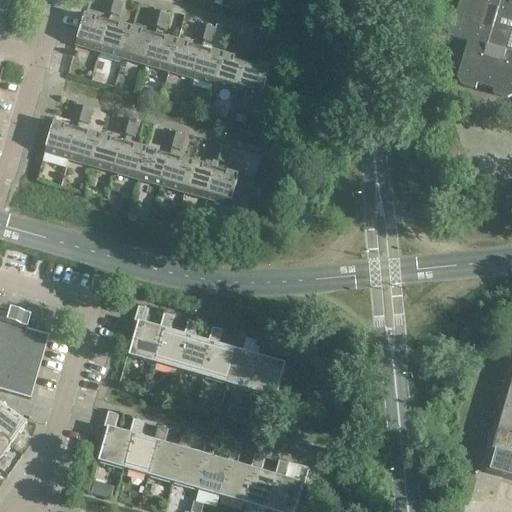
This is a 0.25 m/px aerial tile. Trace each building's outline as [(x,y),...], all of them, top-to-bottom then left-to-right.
[(0,0),(0,11),(4,13),(8,0),(0,0)] [(115,0),(114,0),(105,0),(102,12),(111,15),(115,0)] [(123,2),(115,0),(111,15),(119,17),(123,2)] [(511,0),(457,0),(460,1),(455,18),(450,17),(446,31),(450,38),(468,43),(457,80),(461,86),(475,90),(477,86),(494,91),(493,95),(507,99),(511,96),(511,0)] [(161,13),(153,11),(148,26),(157,28),(161,13)] [(169,15),(161,13),(157,28),(165,31),(169,15)] [(85,16),(76,45),(99,52),(108,23),(96,20),(96,19),(85,16)] [(122,59),(131,30),(131,29),(119,26),(119,27),(108,23),(99,52),(122,59)] [(207,27),(198,24),(194,39),(203,41),(207,27)] [(215,29),(207,27),(203,41),(211,44),(215,29)] [(131,29),(131,30),(122,59),(146,65),(154,37),(142,33),(143,32),(131,29)] [(177,42),(166,39),(165,40),(154,37),(146,65),(169,72),(177,43),(177,42)] [(253,40),(245,37),(241,52),(249,54),(253,40)] [(261,42),(253,40),(249,54),(257,57),(261,42)] [(177,42),(177,43),(169,72),(192,78),(200,50),(189,47),(189,45),(177,42)] [(212,53),(200,50),(192,78),(215,85),(224,55),(212,52),(212,53)] [(247,63),(235,60),(235,59),(224,55),(215,85),(238,92),(247,63)] [(247,63),(238,92),(262,98),(270,69),(258,65),(258,66),(247,63)] [(196,100),(194,110),(206,114),(209,104),(196,100)] [(84,108),(76,106),(71,120),(80,122),(84,108)] [(92,110),(84,108),(80,122),(88,125),(92,110)] [(237,115),(235,122),(244,125),(246,118),(237,115)] [(130,121),(122,119),(118,133),(126,136),(130,121)] [(138,123),(130,121),(126,136),(134,138),(138,123)] [(76,131),(65,128),(65,127),(53,124),(45,153),(68,160),(76,131)] [(88,135),(76,131),(68,160),(91,166),(100,137),(88,134),(88,135)] [(176,134),(167,132),(163,146),(172,149),(176,134)] [(185,137),(176,134),(172,149),(180,151),(185,137)] [(91,166),(115,173),(123,145),(111,141),(111,140),(100,137),(91,166)] [(146,150),(135,147),(134,148),(123,145),(115,173),(138,179),(146,150)] [(222,148),(214,145),(210,160),(218,162),(222,148)] [(231,150),(222,148),(218,162),(226,165),(231,150)] [(169,158),(158,155),(158,154),(146,150),(138,179),(161,186),(169,158)] [(184,193),(192,165),(193,164),(181,160),(181,161),(169,158),(161,186),(184,193)] [(193,164),(192,165),(184,193),(207,199),(215,171),(204,168),(204,167),(193,164)] [(207,199),(231,206),(239,177),(227,174),(227,175),(215,171),(207,199)] [(149,311),(139,308),(134,323),(139,324),(129,358),(153,365),(163,331),(160,330),(144,326),(149,311)] [(0,391),(30,400),(48,337),(24,330),(28,318),(0,310),(0,391)] [(174,318),(164,315),(160,330),(163,331),(153,365),(178,372),(187,338),(184,337),(170,333),(174,318)] [(198,325),(188,322),(184,337),(187,338),(178,372),(202,379),(212,345),(208,344),(194,340),(198,325)] [(222,332),(213,329),(208,344),(212,345),(202,379),(227,386),(236,352),(232,351),(218,347),(222,332)] [(246,339),(237,336),(232,351),(236,352),(227,386),(251,393),(261,359),(257,358),(242,354),(246,339)] [(271,346),(261,343),(257,358),(261,359),(251,393),(276,400),(286,366),(267,361),(271,346)] [(0,407),(0,439),(9,446),(24,425),(0,407)] [(509,410),(505,409),(499,430),(503,431),(502,432),(511,434),(511,412),(508,411),(509,410)] [(118,417),(108,414),(104,429),(109,430),(98,464),(123,471),(132,437),(129,436),(114,431),(118,417)] [(144,424),(134,421),(129,436),(132,437),(123,471),(147,478),(157,444),(154,442),(139,438),(144,424)] [(168,431),(158,428),(154,442),(157,444),(147,478),(172,485),(182,450),(178,449),(164,445),(168,431)] [(503,431),(499,430),(493,451),(497,452),(496,453),(511,457),(511,434),(502,432),(503,431)] [(192,438),(182,435),(178,449),(182,450),(172,485),(196,492),(206,457),(202,456),(188,452),(192,438)] [(0,458),(9,446),(0,439),(0,458)] [(216,445),(206,442),(202,456),(206,457),(196,492),(221,499),(231,464),(226,463),(212,459),(216,445)] [(240,451),(230,449),(226,463),(231,464),(221,499),(245,506),(255,471),(251,470),(236,466),(240,451)] [(497,452),(493,451),(486,473),(511,480),(511,457),(496,453),(497,452)] [(265,458),(255,455),(251,470),(255,471),(245,506),(266,511),(270,511),(280,478),(275,477),(260,473),(265,458)] [(289,465),(279,462),(275,477),(280,478),(270,511),(296,511),(304,485),(285,480),(289,465)] [(93,481),(90,494),(111,500),(114,487),(93,481)]
